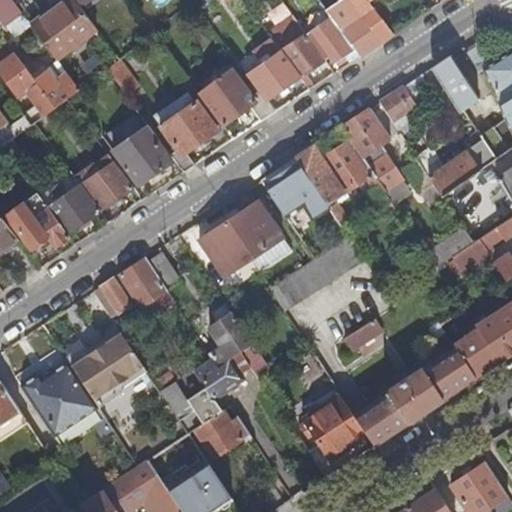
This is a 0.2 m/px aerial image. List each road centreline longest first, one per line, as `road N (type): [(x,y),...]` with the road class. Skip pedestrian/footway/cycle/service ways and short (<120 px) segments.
road 1 (residential): [(0,327),(493,0)]
road 2 (residential): [(328,511),(511,389)]
